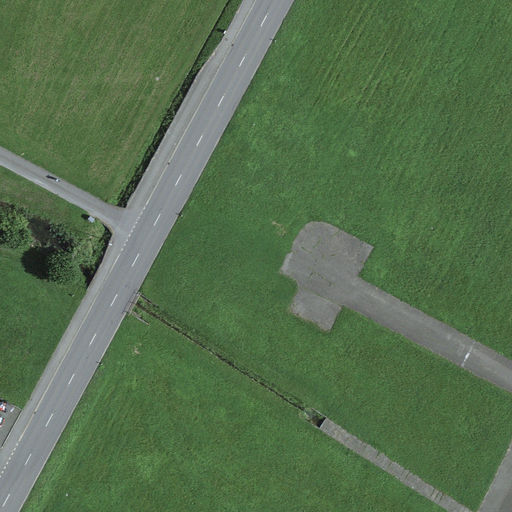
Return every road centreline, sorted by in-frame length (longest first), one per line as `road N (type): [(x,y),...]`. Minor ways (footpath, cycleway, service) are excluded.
road 1 (primary): [(0,511),(148,234)]
road 2 (primary): [(148,234),(274,0)]
road 3 (residential): [(148,234),(0,155)]
